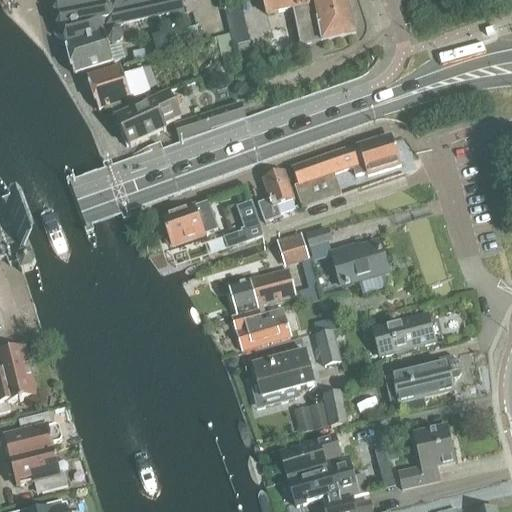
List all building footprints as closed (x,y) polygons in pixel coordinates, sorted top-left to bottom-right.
[(180,0),(64,0),(63,1),(57,2),(54,6),(57,25),(54,30),(55,37),(65,43),(74,75),(113,63),(106,41),(112,44),(120,42),(122,37),(121,29),(123,24),(172,14),(173,20),(185,17),(180,0)] [(321,43),(356,36),(348,0),(263,0),(267,15),(293,9),(301,47),(321,43)] [(241,5),(225,10),(233,47),(250,43),(241,5)] [(197,28),(182,31),(186,46),(202,43),(197,28)] [(159,55),(185,48),(180,32),(154,39),(159,55)] [(110,109),(112,111),(151,99),(142,71),(124,77),(121,68),(88,78),(99,113),(110,109)] [(130,147),(130,149),(166,132),(165,128),(181,120),(169,95),(117,120),(123,133),(120,134),(127,148),(130,147)] [(242,105),(174,126),(179,143),(212,133),(212,132),(246,121),(242,105)] [(367,178),(401,167),(392,137),(358,148),(358,147),(292,170),(294,174),(290,175),(295,188),(303,211),(335,199),(328,178),(352,169),(356,178),(366,174),(367,178)] [(290,175),(286,177),(284,173),(262,181),(270,201),(258,205),(265,225),(281,219),(277,208),(295,202),(291,190),(295,188),(290,175)] [(75,179),(67,182),(87,236),(95,233),(75,179)] [(215,233),(209,214),(206,205),(195,209),(195,208),(162,220),(167,234),(164,236),(168,247),(171,246),(172,248),(215,233)] [(261,231),(252,206),(239,210),(247,231),(243,232),(244,234),(248,246),(263,241),(261,231)] [(310,249),(331,243),(328,231),(306,238),(310,249)] [(304,261),(299,242),(278,247),(283,267),(304,261)] [(342,288),(388,274),(378,242),(332,256),(342,288)] [(22,274),(33,270),(35,264),(33,257),(27,255),(21,257),(18,264),(22,274)] [(229,288),(236,314),(258,308),(295,299),(289,273),(250,283),(250,282),(229,288)] [(262,321),(258,308),(236,314),(237,318),(233,319),(243,353),(291,338),(285,318),(280,320),(279,316),(262,321)] [(381,359),(435,345),(428,318),(374,332),(381,359)] [(324,368),(341,364),(333,333),(316,337),(324,368)] [(0,416),(10,414),(8,405),(19,402),(20,404),(23,403),(23,401),(36,398),(25,357),(24,351),(0,357),(0,416)] [(262,400),(314,386),(305,352),(253,366),(262,400)] [(451,381),(459,379),(461,375),(457,360),(452,357),(439,361),(441,367),(385,380),(391,407),(403,404),(405,415),(427,410),(424,399),(454,392),(451,381)] [(330,428),(346,425),(340,393),(324,396),(326,404),(330,428)] [(330,428),(326,404),(310,408),(316,431),(330,428)] [(310,408),(294,412),(300,435),(316,431),(310,408)] [(6,440),(12,464),(53,453),(51,446),(56,444),(60,443),(62,440),(59,429),(55,427),(52,428),(49,415),(23,421),(27,434),(6,440)] [(437,468),(455,464),(447,430),(415,437),(422,469),(399,475),(403,492),(440,483),(437,468)] [(336,441),(282,457),(289,483),(333,471),(342,502),(353,499),(366,495),(370,494),(365,476),(354,479),(350,465),(348,458),(341,460),(336,441)] [(55,460),(53,453),(12,464),(18,487),(39,482),(42,495),(68,489),(64,474),(59,476),(56,464),(58,463),(57,460),(55,460)] [(386,491),(395,488),(388,464),(379,467),(386,491)] [(333,471),(289,483),(297,509),(328,500),(329,506),(323,507),(323,511),(373,511),(370,502),(355,506),(353,499),(342,502),(333,471)]
